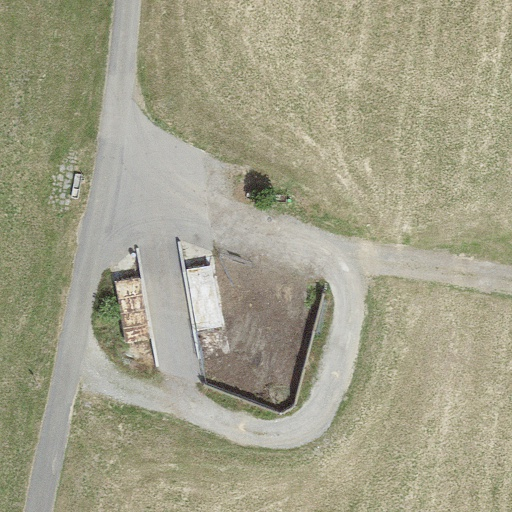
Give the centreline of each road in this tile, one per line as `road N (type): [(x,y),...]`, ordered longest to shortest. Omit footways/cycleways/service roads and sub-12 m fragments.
road 1 (track): [(120,0),(96,216),(36,511)]
road 2 (track): [(96,216),(511,269)]
